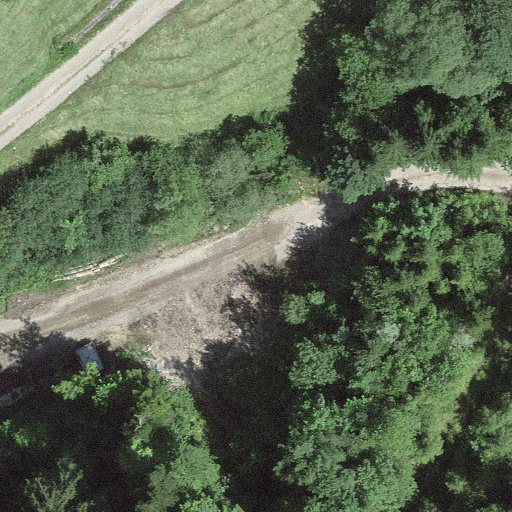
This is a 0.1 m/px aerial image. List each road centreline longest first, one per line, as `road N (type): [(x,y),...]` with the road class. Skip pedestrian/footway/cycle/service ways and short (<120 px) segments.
road 1 (track): [(0,344),(409,176),(511,179)]
road 2 (track): [(0,129),(167,0)]
